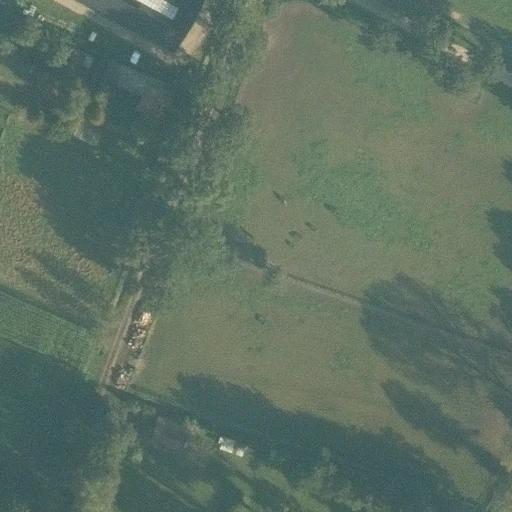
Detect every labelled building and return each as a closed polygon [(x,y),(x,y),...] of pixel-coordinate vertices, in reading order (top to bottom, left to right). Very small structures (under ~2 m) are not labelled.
[(89,0),(120,17),(129,0),(89,0)] [(141,92),(135,106),(157,116),(172,83),(110,55),(101,74),(141,92)] [(239,86),(263,93),(272,63),(248,56),(239,86)] [(410,315),(417,296),(386,286),(379,305),(410,315)] [(194,430),(162,418),(151,449),(183,460),(194,430)]
